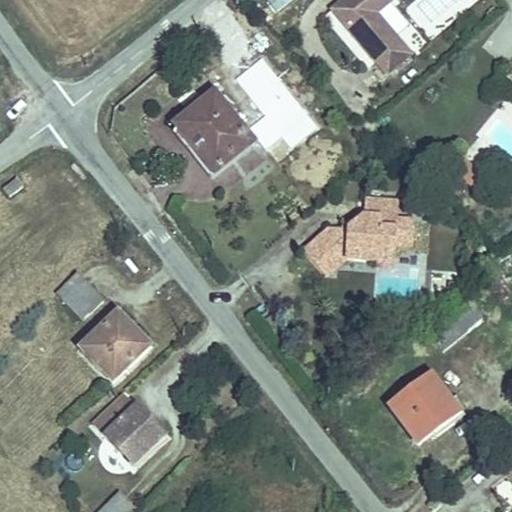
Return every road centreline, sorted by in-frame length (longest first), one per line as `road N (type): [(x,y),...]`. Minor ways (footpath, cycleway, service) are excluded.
road 1 (residential): [(375,511),(64,111)]
road 2 (unclassified): [(64,111),(195,0)]
